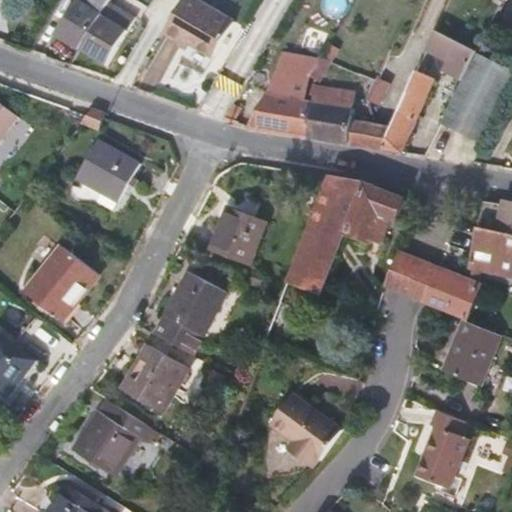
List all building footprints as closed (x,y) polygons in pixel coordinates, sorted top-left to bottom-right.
[(73,0),(54,31),(77,46),(105,0),(92,0),(89,6),(79,0),(73,0)] [(105,0),(77,46),(105,63),(136,12),(115,0),(105,0)] [(197,0),(175,0),(157,32),(174,41),(176,37),(206,55),(229,19),(197,0)] [(459,75),(470,54),(426,29),(419,45),(448,61),(444,68),(459,75)] [(316,59),(309,72),(316,76),(327,56),(320,52),(316,59)] [(250,126),(299,135),(306,100),(298,98),(300,87),(309,72),(316,59),(283,54),(274,81),(270,80),(266,93),(268,93),(250,126)] [(508,79),(472,59),(438,123),(472,141),(508,79)] [(409,68),(404,81),(385,125),(375,147),(395,150),(428,77),(409,68)] [(299,135),(339,141),(343,119),(345,109),(343,109),(346,91),(308,85),(306,93),(311,94),(309,101),(306,100),(299,135)] [(0,140),(17,117),(0,104),(0,140)] [(89,116),(82,125),(101,132),(106,116),(93,111),(89,116)] [(339,141),(357,144),(361,122),(343,119),(339,141)] [(361,122),(357,144),(375,147),(385,125),(361,122)] [(143,163),(100,140),(79,179),(106,193),(101,202),(116,210),(121,201),(122,202),(143,163)] [(376,244),(377,241),(387,215),(396,218),(399,219),(406,199),(363,181),(356,180),(330,176),(312,222),(290,281),(326,294),(349,234),(376,244)] [(79,179),(74,188),(101,202),(106,193),(79,179)] [(480,229),(511,237),(511,203),(487,199),(480,229)] [(232,209),(215,249),(253,264),(269,223),(232,209)] [(387,215),(377,241),(385,245),(396,218),(387,215)] [(511,237),(480,229),(475,249),(471,268),(511,277),(511,237)] [(66,320),(100,275),(65,248),(30,293),(66,320)] [(410,295),(429,303),(443,271),(441,270),(424,263),(401,254),(390,281),(388,287),(410,295)] [(429,303),(471,321),(484,287),(443,271),(429,303)] [(192,273),(158,335),(186,351),(195,356),(228,293),(192,273)] [(282,303),(269,337),(286,344),(300,309),(282,303)] [(445,371),(482,388),(503,337),(465,322),(445,371)] [(38,361),(0,332),(0,390),(9,397),(38,361)] [(126,390),(164,413),(191,368),(152,346),(126,390)] [(302,444),(296,453),(316,467),(321,457),(323,459),(343,431),(295,395),(275,423),(297,439),(302,444)] [(154,445),(162,433),(111,400),(104,412),(102,411),(77,451),(118,477),(143,438),(154,445)] [(465,441),(471,423),(438,410),(432,427),(437,430),(418,478),(452,491),(470,442),(465,441)] [(302,444),(297,439),(290,448),(296,453),(302,444)] [(203,489),(211,492),(216,477),(208,475),(203,489)] [(110,511),(68,486),(52,511),(110,511)]
